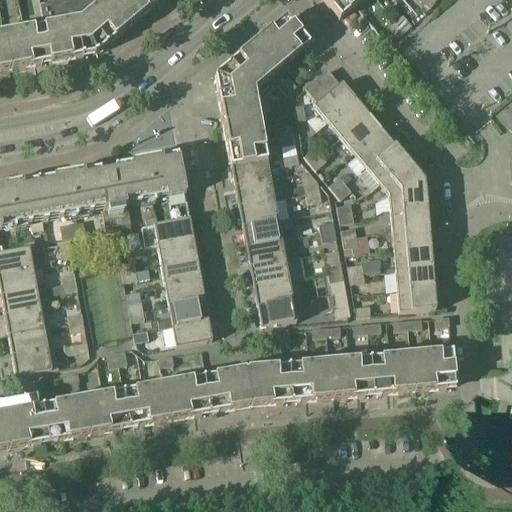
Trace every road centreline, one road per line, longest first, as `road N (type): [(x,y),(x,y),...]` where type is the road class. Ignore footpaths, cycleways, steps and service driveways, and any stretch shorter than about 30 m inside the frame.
road 1 (residential): [(259,481),(436,466),(465,451),(472,413),(458,250),(472,223)]
road 2 (residential): [(246,412),(192,135),(162,99)]
road 3 (residential): [(472,223),(450,173),(297,0)]
road 4 (residential): [(90,511),(259,481)]
road 5 (tertiary): [(0,152),(108,124),(152,88)]
road 6 (tertiary): [(142,68),(72,114),(0,127)]
road 7 (tertiary): [(152,88),(257,0)]
